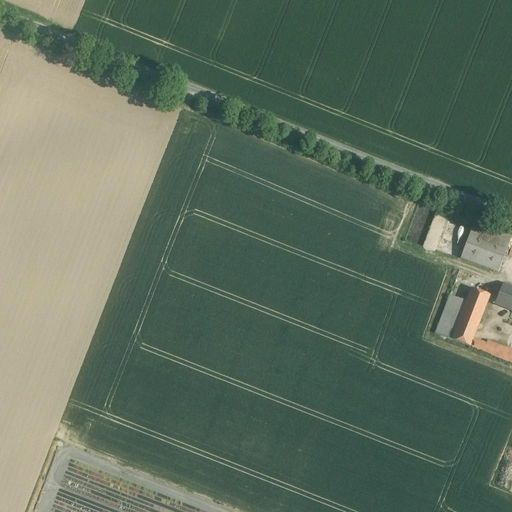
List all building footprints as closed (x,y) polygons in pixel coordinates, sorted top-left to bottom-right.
[(438,210),(419,203),(404,242),(423,249),(438,210)] [(511,233),(474,219),(469,231),(507,245),(511,233)] [(507,245),(469,231),(458,259),(496,273),(507,245)] [(511,307),(511,291),(501,288),(495,304),(511,310),(511,307)] [(466,302),(452,340),(468,346),(471,340),(488,296),(471,289),(466,302)] [(449,295),(435,333),(452,340),(466,302),(449,295)] [(511,353),(486,343),(485,346),(471,340),(468,346),(511,363),(511,353)]
